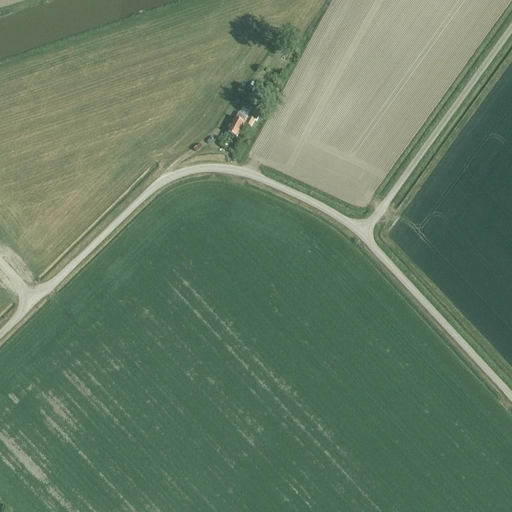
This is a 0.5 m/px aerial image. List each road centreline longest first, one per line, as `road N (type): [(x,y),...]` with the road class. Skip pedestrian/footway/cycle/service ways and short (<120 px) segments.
road 1 (unclassified): [(33,301),(149,191),(189,170),(251,175),(361,235)]
road 2 (unclassified): [(361,235),(511,27)]
road 3 (unclassified): [(511,396),(361,235)]
